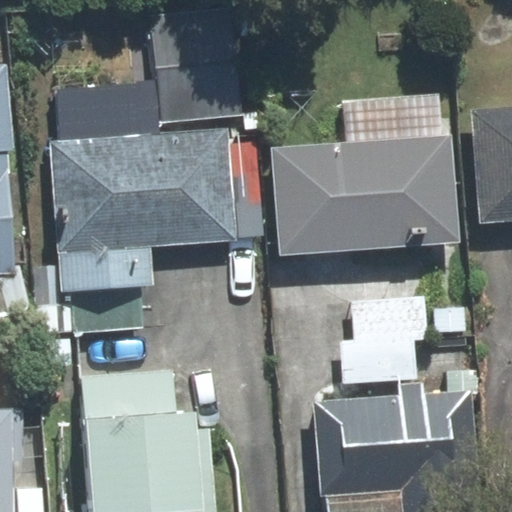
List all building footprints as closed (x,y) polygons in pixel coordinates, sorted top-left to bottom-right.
[(233,30),(145,33),(147,117),(236,114),(233,30)] [(0,69),(0,322),(25,315),(11,271),(9,232),(2,70),(0,69)] [(43,230),(57,230),(56,257),(48,257),(48,298),(144,299),(144,251),(221,251),(221,236),(255,236),(256,146),(222,146),(140,145),(141,88),(57,88),(57,146),(44,146),(43,230)] [(339,149),(263,152),(268,261),(395,255),(394,237),(412,236),(412,254),(454,252),(447,103),(337,108),(339,149)] [(511,109),(466,110),(468,219),(511,218),(511,109)] [(413,388),(412,346),(425,345),(423,303),(396,304),(351,306),(352,346),(335,347),(336,391),(413,388)] [(186,437),(186,413),(173,413),(174,380),(73,380),(72,511),(206,511),(207,437),(186,437)] [(468,511),(464,397),(307,404),(311,511),(468,511)] [(0,474),(18,475),(18,417),(0,417),(0,474)]
